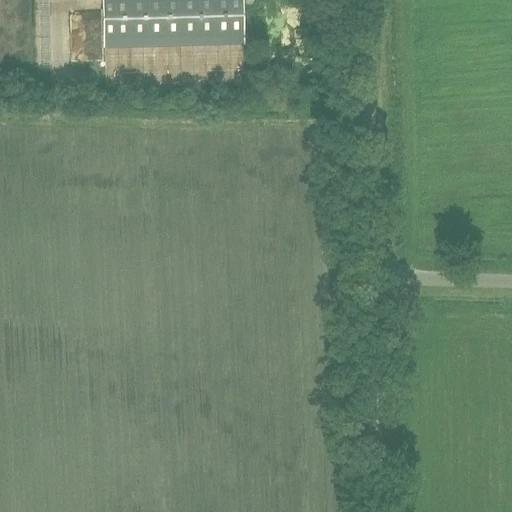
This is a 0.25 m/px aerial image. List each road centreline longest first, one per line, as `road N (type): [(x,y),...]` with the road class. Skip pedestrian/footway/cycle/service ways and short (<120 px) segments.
road 1 (unclassified): [(511,283),(380,279),(371,0)]
road 2 (track): [(380,279),(385,511)]
